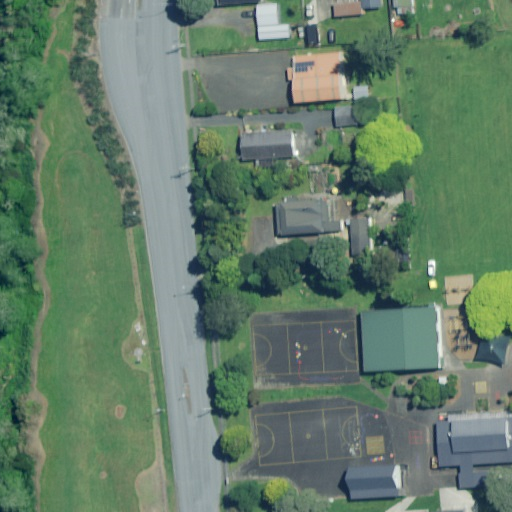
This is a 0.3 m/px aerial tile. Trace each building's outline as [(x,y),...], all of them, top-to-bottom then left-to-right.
[(335,5),(336,11),(336,18),(365,16),(364,9),(383,7),(382,0),(347,0),(348,4),(335,5)] [(414,0),(392,0),(394,14),(415,12),(414,0)] [(279,25),(278,6),(258,6),(258,39),(291,38),(291,25),(279,25)] [(341,59),(341,54),(297,57),(301,103),(345,99),(343,67),(351,67),(351,58),(341,59)] [(295,158),(294,131),(245,134),(247,161),(295,158)] [(337,220),(335,200),(280,203),(282,236),(344,231),(343,219),(337,220)] [(445,309),(366,312),(368,376),(447,374),(445,309)] [(511,340),(484,335),(479,360),(506,365),(511,340)] [(511,428),(445,430),(446,468),(511,465),(511,428)] [(411,470),(355,471),(356,507),(412,505),(411,470)] [(500,472),(465,473),(466,492),(500,491),(500,472)]
